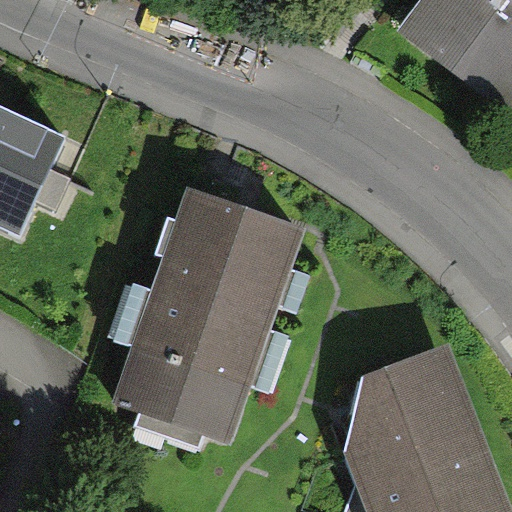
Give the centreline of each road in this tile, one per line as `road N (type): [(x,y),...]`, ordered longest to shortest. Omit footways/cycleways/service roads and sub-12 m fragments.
road 1 (residential): [(511,268),(459,211),(339,134),(53,0)]
road 2 (unclassified): [(17,511),(60,393),(0,352)]
